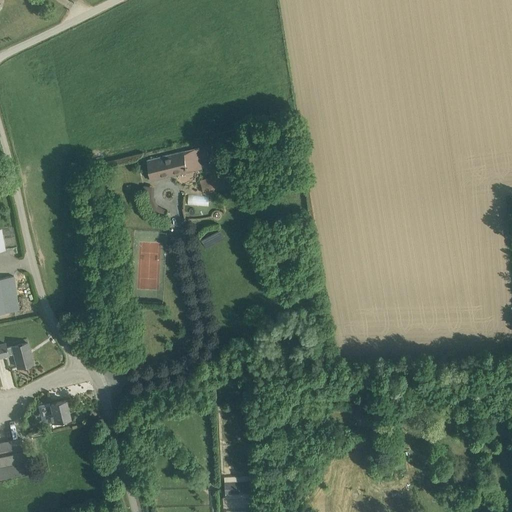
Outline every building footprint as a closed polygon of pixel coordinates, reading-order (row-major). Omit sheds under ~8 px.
[(189,171),(203,167),(199,147),(184,151),(147,159),(152,180),(189,171)] [(210,177),(201,180),(205,193),(211,191),(211,193),(216,192),(215,190),(241,182),(237,168),(209,176),(210,177)] [(0,311),(9,311),(18,309),(14,276),(0,277),(0,311)] [(0,357),(8,355),(8,354),(14,353),(17,367),(23,366),(33,363),(28,342),(6,347),(5,343),(0,344),(0,357)] [(51,405),(41,407),(43,415),(50,413),(52,422),(61,419),(62,420),(64,420),(63,419),(70,417),(65,400),(51,403),(51,405)] [(0,477),(30,471),(25,450),(22,451),(21,446),(22,446),(21,438),(11,441),(0,442),(0,477)] [(254,475),(224,477),(225,499),(255,497),(254,475)]
